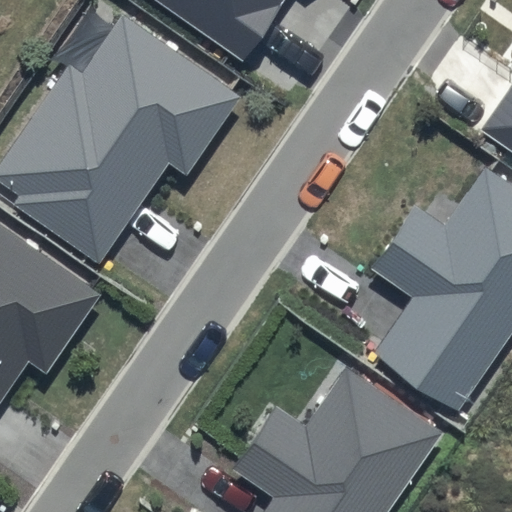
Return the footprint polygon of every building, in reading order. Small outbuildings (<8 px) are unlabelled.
[(159,0),(244,58),(283,0),(159,0)] [(241,95),(122,15),(83,71),(70,62),(0,164),(0,179),(23,195),(17,203),(101,260),(167,163),(186,176),(241,95)] [(511,86),(482,130),(511,149),(511,86)] [(511,338),(511,184),(486,167),(444,227),(415,207),(372,268),(413,297),(374,353),(460,413),(511,338)] [(99,295),(0,225),(0,400),(28,360),(45,372),(99,295)] [(384,511),(439,432),(344,368),(305,425),(275,404),(231,469),(273,497),(263,511),(384,511)]
